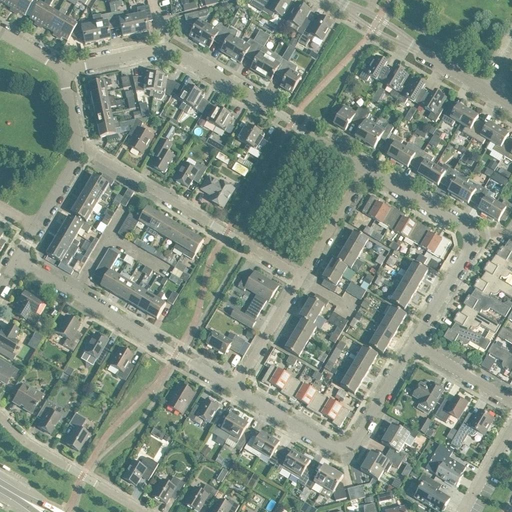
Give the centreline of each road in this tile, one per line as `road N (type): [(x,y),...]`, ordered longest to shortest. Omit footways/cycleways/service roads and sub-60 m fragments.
road 1 (residential): [(300,276),(80,146)]
road 2 (residential): [(16,259),(235,389)]
road 3 (residential): [(235,389),(331,445),(348,446),(412,343)]
road 4 (residential): [(365,168),(470,238),(412,343)]
road 5 (residential): [(162,49),(365,168)]
road 6 (residential): [(0,416),(39,451),(142,511)]
road 7 (residential): [(235,389),(300,276)]
road 8 (residential): [(300,276),(365,168)]
